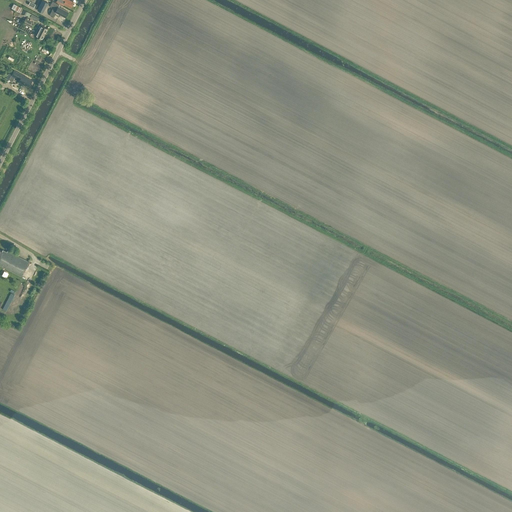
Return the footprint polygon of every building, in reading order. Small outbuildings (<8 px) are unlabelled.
[(43,13),(48,3),(43,0),(42,0),(37,9),(43,13)] [(56,10),(55,12),(65,17),(68,12),(58,7),(59,5),(52,1),(49,6),(56,10)] [(39,18),(32,14),(27,12),(26,15),(30,17),(37,21),(39,18)] [(34,23),(25,18),(23,23),(31,27),(34,23)] [(42,39),(48,28),(41,25),(38,30),(37,29),(36,31),(37,32),(36,35),(42,39)] [(27,77),(14,70),(11,68),(6,78),(9,80),(11,75),(15,77),(19,79),(18,81),(25,85),(25,84),(29,86),(32,80),(27,77)] [(0,265),(21,276),(29,262),(7,251),(7,252),(3,250),(2,251),(0,250),(0,265)] [(5,309),(9,311),(16,293),(12,292),(5,309)]
